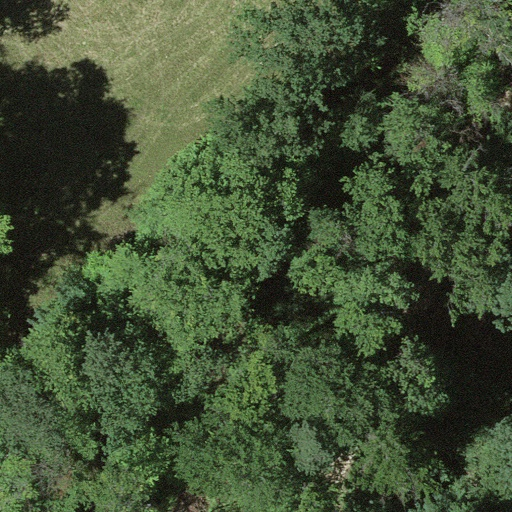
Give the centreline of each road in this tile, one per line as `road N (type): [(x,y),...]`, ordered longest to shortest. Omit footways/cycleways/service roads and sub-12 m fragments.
road 1 (track): [(309,511),(511,206)]
road 2 (track): [(71,511),(0,365)]
